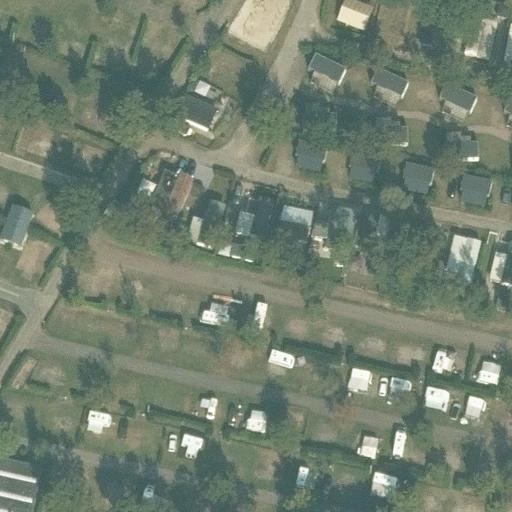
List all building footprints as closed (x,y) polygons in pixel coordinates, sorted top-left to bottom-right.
[(437,0),(436,7),(446,10),(449,0),(437,0)] [(337,23),(358,31),(366,11),(345,3),(337,23)] [(490,5),(477,3),(475,13),(487,16),(490,5)] [(0,37),(6,39),(12,11),(0,8),(0,37)] [(445,55),(455,17),(431,11),(422,50),(445,55)] [(472,19),(462,57),(488,64),(498,25),(472,19)] [(499,65),(511,68),(511,66),(511,26),(510,25),(499,65)] [(155,84),(163,56),(145,51),(137,78),(155,84)] [(312,57),(303,78),(334,91),(343,70),(312,57)] [(367,94),(398,105),(405,84),(375,73),(367,94)] [(442,115),(467,121),(473,97),(448,91),(442,115)] [(216,113),(185,99),(176,120),(207,134),(216,113)] [(337,135),(336,117),(322,118),(322,106),(299,107),(301,137),(337,135)] [(409,144),(408,131),(397,131),(397,121),(371,121),(372,144),(409,144)] [(46,153),(53,138),(64,142),(66,136),(35,123),(27,145),(46,153)] [(190,131),(174,124),(171,132),(187,139),(190,131)] [(445,161),(478,162),(479,145),(446,143),(445,161)] [(294,161),(323,162),(324,150),(295,148),(294,161)] [(295,160),(293,170),(317,175),(319,166),(295,160)] [(427,197),(430,169),(403,167),(400,194),(427,197)] [(349,171),(347,181),(371,186),(373,175),(349,171)] [(456,206),(486,209),(489,182),(460,178),(456,206)] [(236,216),(234,238),(266,241),(270,203),(256,201),(254,218),(236,216)] [(208,203),(199,238),(215,242),(224,207),(208,203)] [(140,210),(128,205),(124,213),(137,218),(140,210)] [(282,208),(274,242),(304,248),(312,214),(282,208)] [(321,252),(348,257),(355,213),(328,209),(321,252)] [(0,244),(21,251),(33,217),(12,210),(0,244)] [(186,242),(171,236),(167,246),(182,252),(186,242)] [(452,238),(443,274),(455,277),(453,284),(469,288),(479,245),(452,238)] [(37,242),(29,259),(45,267),(53,250),(37,242)] [(511,245),(508,244),(505,258),(498,256),(490,285),(511,290),(511,245)] [(254,253),(232,249),(230,260),(252,265),(254,253)] [(336,255),(335,268),(347,270),(349,257),(336,255)] [(284,258),(274,256),(272,265),(282,267),(284,258)] [(405,260),(392,257),(390,270),(402,273),(405,260)] [(379,267),(371,264),(367,277),(376,279),(379,267)] [(90,277),(84,296),(105,303),(111,284),(90,277)] [(460,301),(470,304),(473,294),(462,291),(460,301)] [(511,297),(499,295),(495,311),(509,314),(511,303),(511,297)] [(104,336),(109,317),(91,312),(86,331),(104,336)] [(138,342),(142,325),(126,321),(122,339),(138,342)] [(176,349),(177,331),(161,331),(161,349),(176,349)] [(194,337),(191,356),(210,358),(213,340),(194,337)] [(356,359),(375,360),(377,339),(358,337),(356,359)] [(263,371),(282,375),(286,356),(267,352),(263,371)] [(450,355),(446,379),(461,381),(465,357),(450,355)] [(296,379),(315,383),(319,364),(301,360),(296,379)] [(341,369),(330,398),(346,404),(356,375),(341,369)] [(390,383),(372,377),(367,394),(384,399),(390,383)] [(400,399),(419,404),(423,389),(404,384),(400,399)] [(440,393),(436,410),(454,414),(458,397),(440,393)] [(465,395),(458,415),(466,417),(472,397),(465,395)] [(490,403),(473,399),(468,416),(485,421),(490,403)] [(261,435),(265,403),(245,401),(241,433),(261,435)] [(498,430),(511,432),(511,407),(503,406),(498,430)] [(333,450),(337,431),(317,427),(313,445),(333,450)] [(356,456),(375,459),(379,430),(360,428),(356,456)] [(396,451),(392,464),(411,471),(416,458),(396,451)] [(447,475),(450,459),(436,456),(432,472),(447,475)] [(0,511),(32,511),(42,473),(0,463),(0,511)] [(334,471),(329,493),(352,497),(357,475),(334,471)] [(372,480),(371,498),(395,498),(396,480),(372,480)]
